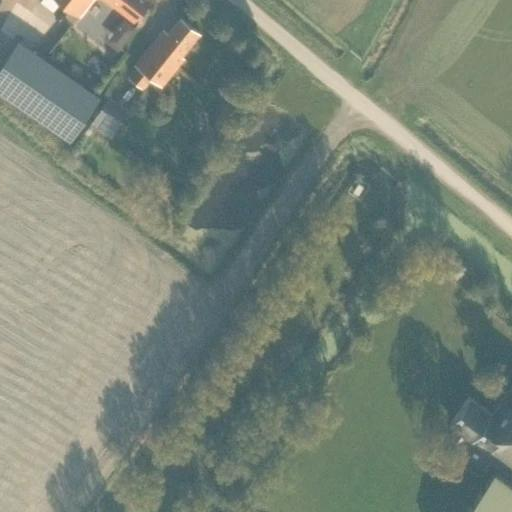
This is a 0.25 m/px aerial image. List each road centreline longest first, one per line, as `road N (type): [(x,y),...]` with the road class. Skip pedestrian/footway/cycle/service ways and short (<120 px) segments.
road 1 (unclassified): [(511,228),(238,0)]
road 2 (track): [(368,108),(431,0)]
